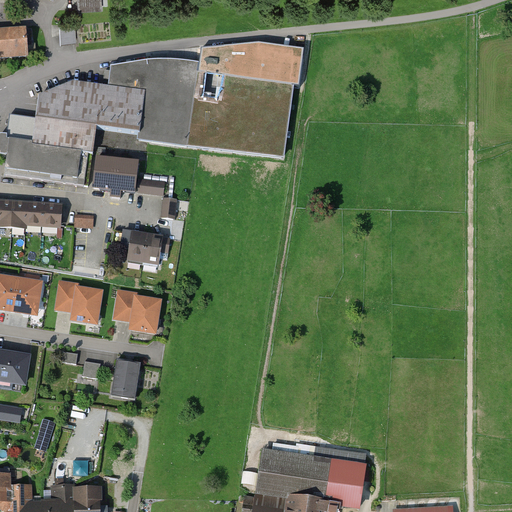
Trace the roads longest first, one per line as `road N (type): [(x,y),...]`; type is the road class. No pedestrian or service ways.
road 1 (track): [(0,90),(96,56),(430,17),(501,0)]
road 2 (residential): [(0,329),(155,353)]
